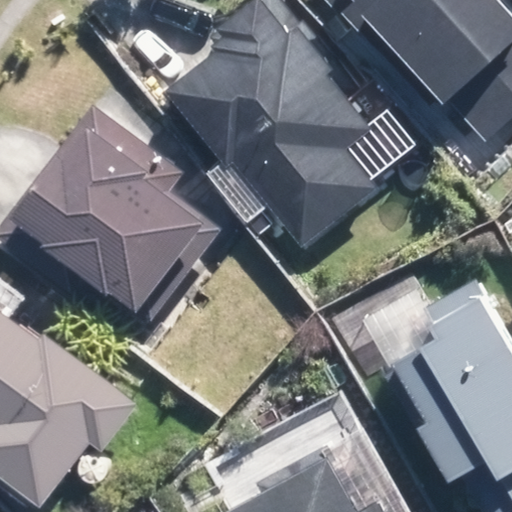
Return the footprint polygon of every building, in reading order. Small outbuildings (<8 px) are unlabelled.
[(498,128),(511,114),(511,8),(504,0),(361,0),(442,87),(452,78),(498,128)] [(284,15),(182,91),(229,154),(244,143),(308,228),(376,177),(348,139),(367,125),(284,15)] [(214,199),(102,117),(21,227),(81,271),(91,258),(142,295),(214,199)] [(115,389),(0,302),(0,438),(49,476),(115,389)] [(511,322),(503,307),(412,357),(499,511),(511,504),(511,322)] [(370,511),(342,458),(248,507),(250,511),(370,511)]
